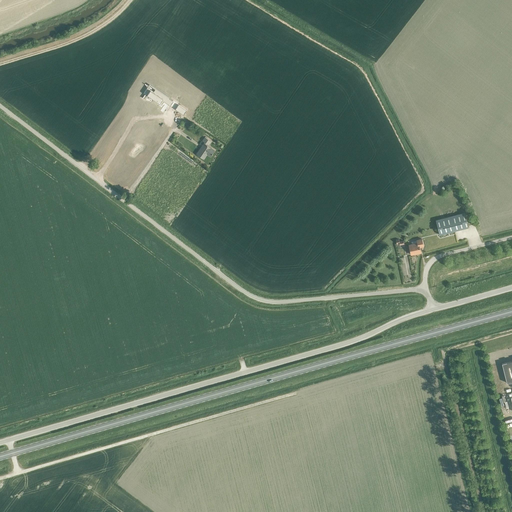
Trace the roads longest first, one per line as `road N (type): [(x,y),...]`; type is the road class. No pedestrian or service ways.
road 1 (primary): [(0,457),(511,311)]
road 2 (unclassified): [(425,288),(252,297),(0,106)]
road 3 (unclassified): [(0,443),(352,341),(431,309)]
road 4 (track): [(18,472),(293,393)]
